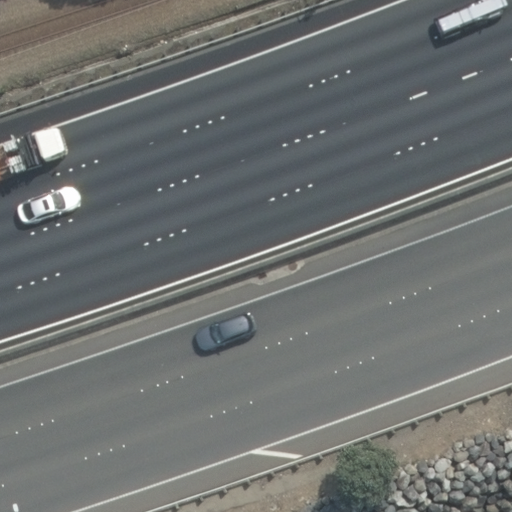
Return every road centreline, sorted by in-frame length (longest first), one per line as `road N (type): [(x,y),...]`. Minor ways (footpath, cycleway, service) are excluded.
road 1 (motorway): [(511,244),(229,356),(0,430)]
road 2 (motorway): [(0,291),(153,243),(511,106)]
